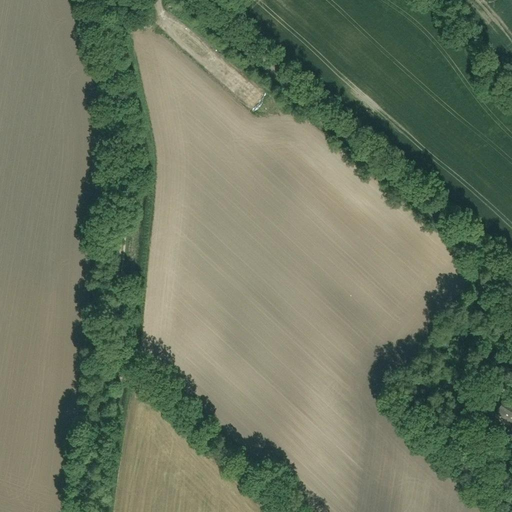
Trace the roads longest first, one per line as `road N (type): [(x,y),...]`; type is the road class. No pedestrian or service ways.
road 1 (track): [(75,511),(128,177),(121,105),(95,0)]
road 2 (unclassified): [(192,0),(511,285)]
